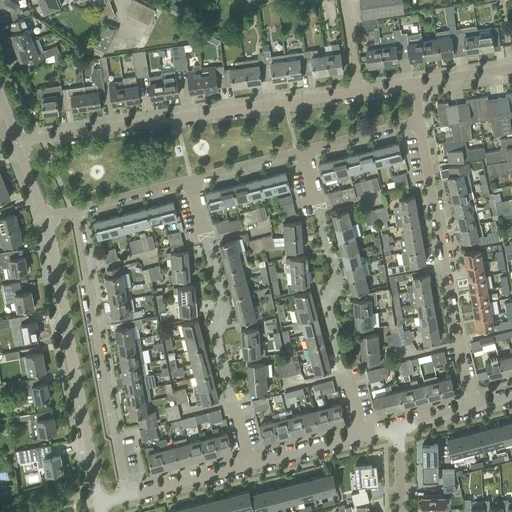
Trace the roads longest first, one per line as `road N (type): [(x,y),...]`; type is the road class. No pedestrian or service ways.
road 1 (unclassified): [(14,141),(360,94)]
road 2 (residential): [(101,504),(46,217)]
road 3 (unclassified): [(130,496),(72,211)]
road 4 (unclassified): [(477,404),(457,341),(420,121)]
road 5 (unclassified): [(283,387),(345,371),(362,435)]
road 6 (unclassified): [(72,211),(193,181)]
road 7 (unclassified): [(304,153),(420,121)]
road 8 (unclassified): [(246,466),(362,435)]
